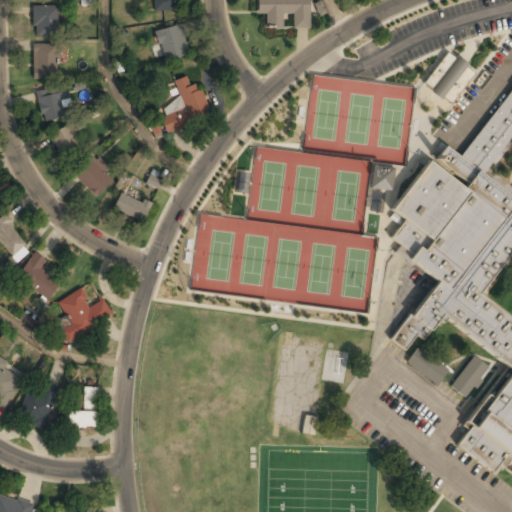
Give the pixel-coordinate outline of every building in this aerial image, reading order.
[(153,0),(153,12),(175,12),(175,0),(153,0)] [(308,0),(256,0),(256,15),(265,15),(265,29),(282,29),(282,16),(291,17),(291,29),(308,29),(308,0)] [(57,6),(32,6),(32,36),(57,36),(57,6)] [(160,62),(187,56),(180,26),(153,32),(160,62)] [(31,45),(31,79),(55,79),(55,59),(61,59),(61,44),(31,45)] [(448,105),(474,72),(447,51),(423,82),(431,89),(429,90),(448,105)] [(162,107),(165,116),(159,119),(166,134),(209,115),(195,83),(190,86),(186,77),(172,83),(180,99),(162,107)] [(34,92),(41,123),(66,117),(60,87),(34,92)] [(414,334),(402,349),(386,338),(405,314),(407,315),(434,281),(404,259),(409,253),(388,237),(401,221),(389,212),(440,146),(457,159),(511,87),(511,469),(508,474),(496,465),(489,474),(451,444),(508,371),(442,320),(425,342),(414,334)] [(47,136),(62,166),(87,153),(72,124),(47,136)] [(73,176),(94,198),(114,178),(93,156),(73,176)] [(369,188),(390,191),(393,166),(372,163),(369,188)] [(150,207),(120,192),(111,210),(141,225),(150,207)] [(0,247),(9,259),(26,245),(3,217),(0,219),(0,247)] [(46,301),(58,284),(39,271),(45,263),(32,254),(13,281),(19,285),(11,297),(21,304),(31,290),(46,301)] [(111,316),(101,299),(89,306),(79,289),(56,303),(65,317),(54,324),(65,344),(111,316)] [(437,384),(447,367),(414,348),(404,366),(437,384)] [(448,386),(463,400),(488,371),(474,358),(448,386)] [(23,373),(0,361),(0,404),(6,407),(23,373)] [(95,388),(81,388),(81,412),(65,412),(65,430),(95,430),(95,388)] [(43,428),(52,398),(24,390),(15,420),(43,428)] [(300,434),(312,435),(314,418),(302,417),(300,434)] [(0,496),(0,511),(29,511),(31,506),(0,496)]
